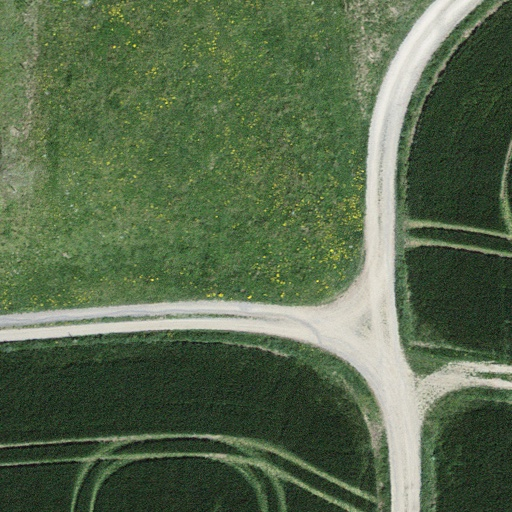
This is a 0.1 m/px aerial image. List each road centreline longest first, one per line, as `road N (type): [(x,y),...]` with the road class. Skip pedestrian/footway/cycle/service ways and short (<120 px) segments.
road 1 (track): [(459,0),(425,31),(391,87),(381,150),(379,320),(397,399),(404,511)]
road 2 (track): [(0,327),(166,315),(379,320)]
road 3 (track): [(397,399),(457,371),(511,377)]
